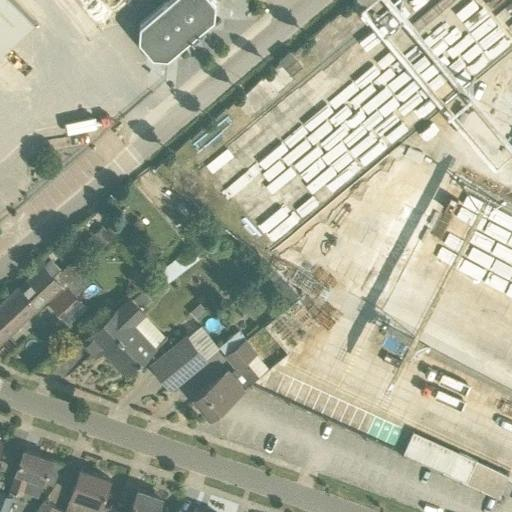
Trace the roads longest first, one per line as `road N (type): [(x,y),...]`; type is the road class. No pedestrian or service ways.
road 1 (tertiary): [(0,270),(294,19)]
road 2 (unclassified): [(333,511),(0,391)]
road 3 (unknown): [(163,134),(45,0)]
